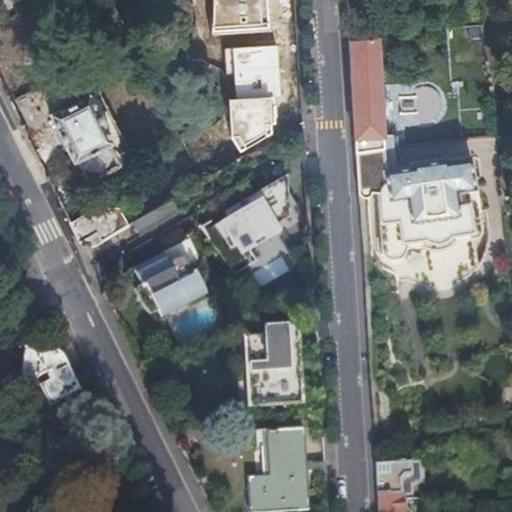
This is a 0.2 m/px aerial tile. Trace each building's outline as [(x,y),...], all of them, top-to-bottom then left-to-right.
[(267,0),(211,0),(210,33),(269,28),(267,0)] [(348,43),(374,40),(373,19),(347,22),(348,43)] [(355,153),(394,148),(393,137),(384,138),(379,40),(374,40),(348,43),(355,153)] [(277,45),(230,49),(235,101),(271,99),(281,98),(277,45)] [(44,99),(55,119),(79,107),(69,86),(44,99)] [(400,118),(438,117),(437,90),(399,92),(400,118)] [(235,101),(228,102),(231,139),(239,154),(274,134),(271,99),(235,101)] [(79,107),(55,119),(48,123),(56,137),(53,138),(61,155),(65,152),(73,169),(79,166),(103,153),(109,150),(100,133),(103,131),(96,117),(94,119),(86,103),(79,107)] [(373,258),(406,283),(454,290),(486,260),(471,159),(468,139),(394,148),(355,153),(361,222),(373,258)] [(103,153),(79,166),(89,186),(114,174),(103,153)] [(204,235),(230,272),(253,259),(250,254),(281,235),(277,228),(290,221),(289,207),(283,196),(288,193),(281,182),(226,215),(229,221),(221,225),(204,235)] [(179,216),(179,215),(171,202),(131,226),(137,236),(139,239),(139,240),(179,216)] [(93,251),(126,232),(116,215),(92,216),(70,230),(79,248),(93,251)] [(147,300),(138,304),(142,310),(146,316),(149,319),(159,314),(163,321),(186,310),(187,314),(205,305),(203,301),(205,299),(214,295),(189,245),(188,246),(192,255),(166,268),(162,259),(132,274),(140,290),(141,293),(143,292),(147,300)] [(137,299),(138,304),(147,300),(143,292),(141,293),(140,290),(136,292),(137,299)] [(265,339),(243,340),(244,385),(254,384),(255,410),(302,408),(298,329),(264,330),(265,339)] [(0,349),(0,376),(24,383),(28,379),(36,377),(42,377),(45,384),(37,388),(47,409),(79,394),(65,367),(63,362),(59,357),(55,354),(50,351),(44,350),(38,349),(0,350),(0,349)] [(275,478),(248,480),(249,511),(308,511),(304,433),(262,435),(263,455),(274,454),(275,478)] [(411,486),(409,460),(380,462),(382,495),(375,496),(375,511),(401,511),(400,494),(407,494),(411,486)]
